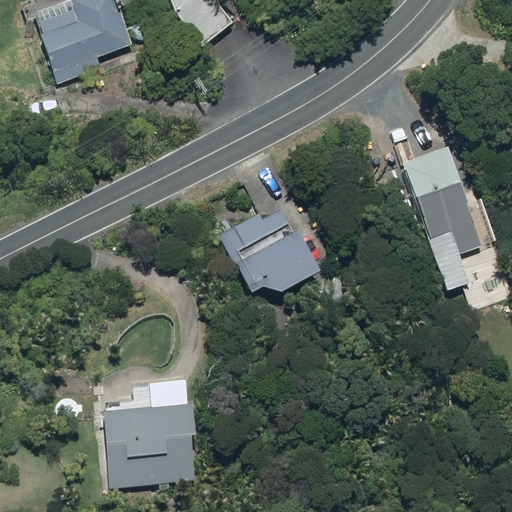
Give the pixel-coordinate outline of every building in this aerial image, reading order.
[(60,84),(102,69),(98,58),(133,45),(116,0),(79,0),(74,2),(81,23),(42,37),(60,84)] [(174,0),(179,13),(204,46),(233,25),(213,0),(174,0)] [(402,166),(448,293),(472,284),(461,255),(483,247),(448,149),(402,166)] [(222,235),(253,294),(267,287),(287,293),(321,275),(285,210),(268,218),(264,212),(222,235)] [(114,487),(199,479),(195,435),(198,435),(195,404),(108,413),(114,487)]
